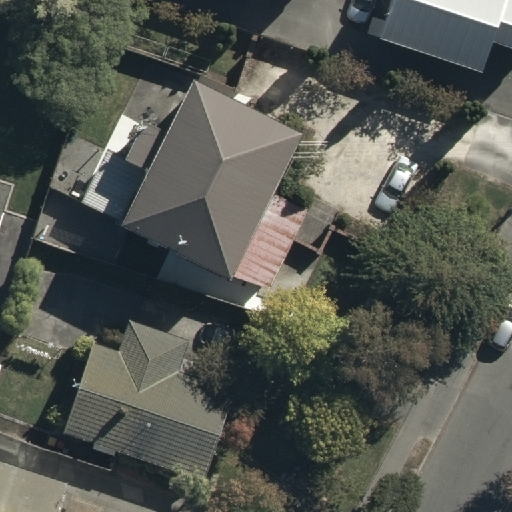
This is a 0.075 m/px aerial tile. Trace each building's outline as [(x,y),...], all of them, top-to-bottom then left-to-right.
[(217,0),(266,17),(271,0),(217,0)] [(511,11),(511,13),(468,0),(403,0),(386,55),(487,87),(497,57),(511,62),(511,11)] [(304,152),(198,98),(170,151),(150,141),(131,177),(153,188),(125,243),(229,295),(269,305),(307,229),(274,212),(304,152)] [(115,340),(88,332),(62,426),(203,466),(228,378),(174,362),(184,325),(124,308),(115,340)] [(0,511),(85,511),(53,501),(66,462),(0,439),(0,511)]
